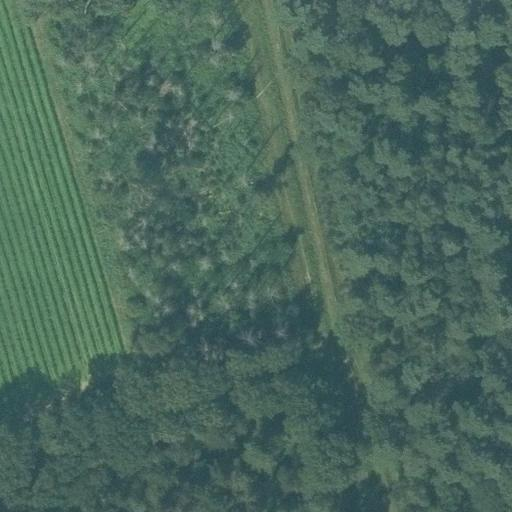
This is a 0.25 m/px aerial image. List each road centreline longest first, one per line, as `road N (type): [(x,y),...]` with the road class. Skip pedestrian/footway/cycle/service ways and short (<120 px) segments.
road 1 (track): [(0,465),(324,325)]
road 2 (track): [(324,325),(243,0)]
